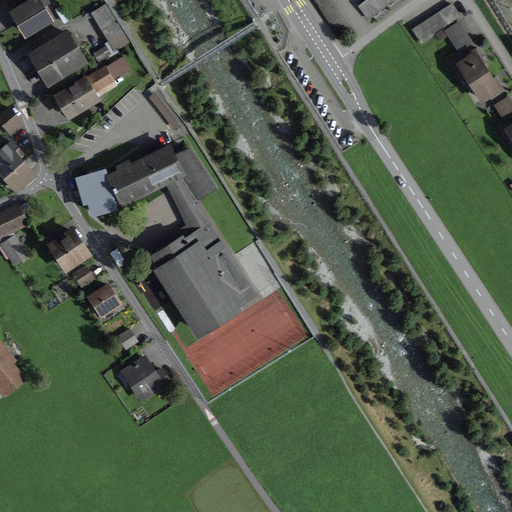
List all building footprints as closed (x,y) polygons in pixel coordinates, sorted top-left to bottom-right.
[(14,11),(27,33),(50,19),(42,6),(48,2),(46,0),(28,0),(29,2),(14,11)] [(353,30),(333,0),(316,0),(316,1),(340,38),(353,30)] [(367,0),(360,6),(369,18),(392,0),(367,0)] [(461,17),(452,4),(413,29),(421,42),(461,17)] [(96,15),(116,47),(127,39),(107,8),(96,15)] [(445,30),(459,51),(471,42),(458,22),(445,30)] [(32,53),(50,82),(84,61),(66,32),(32,53)] [(95,53),(99,60),(110,53),(106,46),(95,53)] [(460,63),(471,81),(487,71),(482,63),(485,61),(476,47),(464,56),(466,59),(460,63)] [(97,98),(93,91),(130,68),(122,55),(104,67),(101,61),(81,73),(84,78),(58,94),(70,115),(97,98)] [(491,78),(487,71),(471,81),(483,99),(489,95),(491,98),(504,89),(495,76),(491,78)] [(511,102),(508,96),(495,105),(503,117),(511,111),(511,102)] [(0,116),(0,117),(12,133),(23,124),(10,108),(0,116)] [(0,148),(0,170),(5,176),(21,162),(17,158),(21,154),(11,142),(2,150),(0,148)] [(198,198),(215,187),(189,148),(174,155),(170,146),(160,150),(158,146),(151,149),(154,154),(131,164),(129,160),(117,166),(119,170),(110,174),(110,179),(106,179),(105,171),(78,178),(84,199),(89,199),(92,210),(114,205),(114,201),(121,199),(122,202),(176,176),(182,184),(175,189),(196,232),(184,240),(182,237),(157,253),(158,256),(155,258),(162,268),(160,269),(200,331),(235,308),(233,304),(252,292),(193,199),(197,196),(198,198)] [(22,187),(34,177),(21,162),(5,176),(17,190),(22,187)] [(30,207),(27,202),(0,214),(0,233),(26,221),(21,211),(30,207)] [(52,244),(67,267),(87,254),(72,230),(64,235),(62,232),(56,236),(58,240),(52,244)] [(1,244),(14,263),(27,254),(14,235),(1,244)] [(235,254),(261,295),(278,283),(253,242),(235,254)] [(73,273),(81,286),(94,278),(86,265),(73,273)] [(91,296),(102,313),(118,302),(107,285),(106,286),(104,284),(98,288),(100,290),(91,296)] [(118,336),(126,348),(137,340),(129,329),(118,336)] [(0,381),(7,390),(23,377),(0,350),(0,381)] [(131,382),(142,398),(169,379),(162,369),(156,374),(145,357),(126,370),(133,380),(131,382)]
